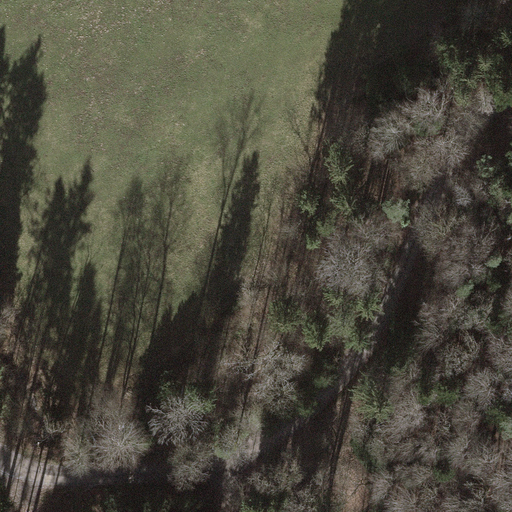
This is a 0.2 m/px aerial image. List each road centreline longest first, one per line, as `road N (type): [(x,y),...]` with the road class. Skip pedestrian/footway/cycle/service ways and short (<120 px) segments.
road 1 (track): [(170,476),(242,451),(306,414),(365,351),(471,121),(511,101)]
road 2 (track): [(0,460),(62,483),(170,476)]
